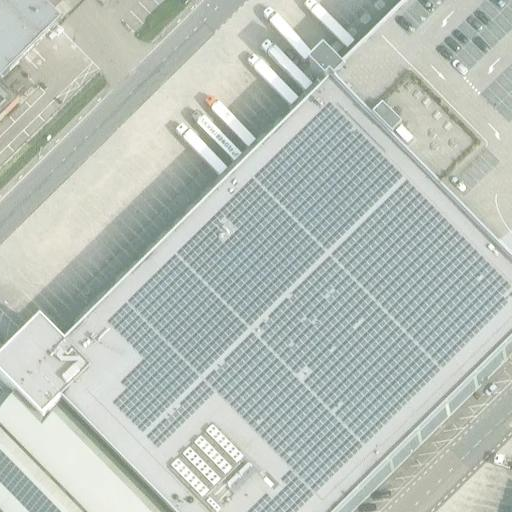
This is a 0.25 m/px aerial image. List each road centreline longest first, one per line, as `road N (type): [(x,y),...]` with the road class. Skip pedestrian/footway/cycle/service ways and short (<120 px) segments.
road 1 (unclassified): [(0,222),(222,0)]
road 2 (unclassified): [(417,511),(511,419)]
